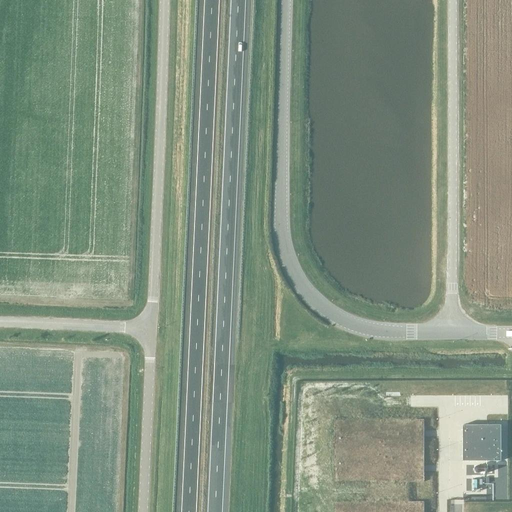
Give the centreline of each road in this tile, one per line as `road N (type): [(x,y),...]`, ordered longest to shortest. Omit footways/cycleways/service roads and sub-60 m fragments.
road 1 (motorway): [(211,0),(188,511)]
road 2 (motorway): [(215,511),(238,0)]
road 3 (tertiary): [(285,0),(280,221),(292,272),(319,304),(352,325),(449,332)]
road 4 (unclassified): [(449,332),(452,0)]
road 5 (unclassified): [(151,329),(164,0)]
road 6 (unclassified): [(143,511),(151,329)]
road 7 (unclassified): [(151,329),(0,323)]
